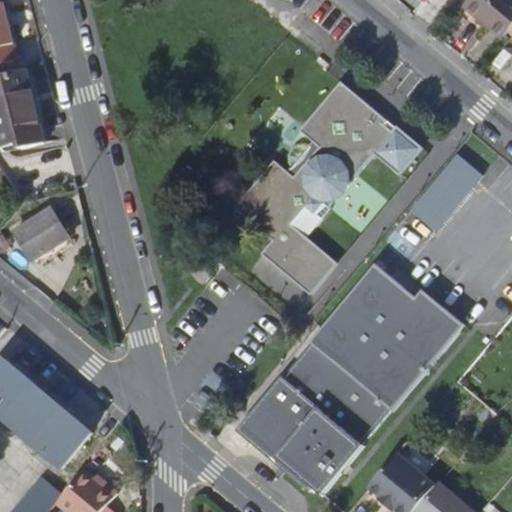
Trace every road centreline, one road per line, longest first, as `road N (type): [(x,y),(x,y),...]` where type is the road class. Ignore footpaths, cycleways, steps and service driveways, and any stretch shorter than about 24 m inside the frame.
road 1 (residential): [(168,429),(58,0)]
road 2 (residential): [(168,429),(0,288)]
road 3 (residential): [(511,132),(354,0)]
road 4 (residential): [(266,511),(168,429)]
